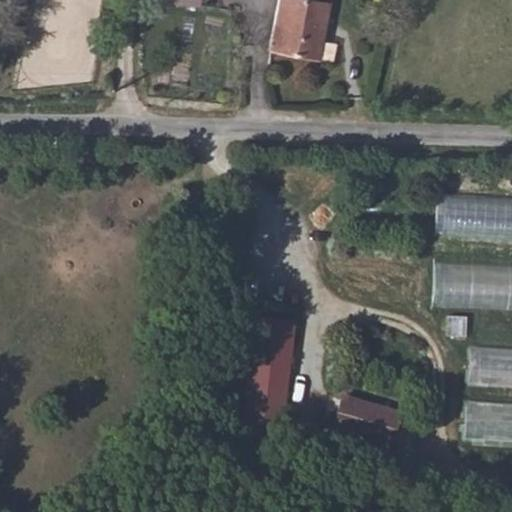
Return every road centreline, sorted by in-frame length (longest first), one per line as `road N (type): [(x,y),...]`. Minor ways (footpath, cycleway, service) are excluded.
road 1 (unclassified): [(511,140),(138,136)]
road 2 (unclassified): [(138,136),(0,131)]
road 3 (unclassified): [(135,0),(138,136)]
